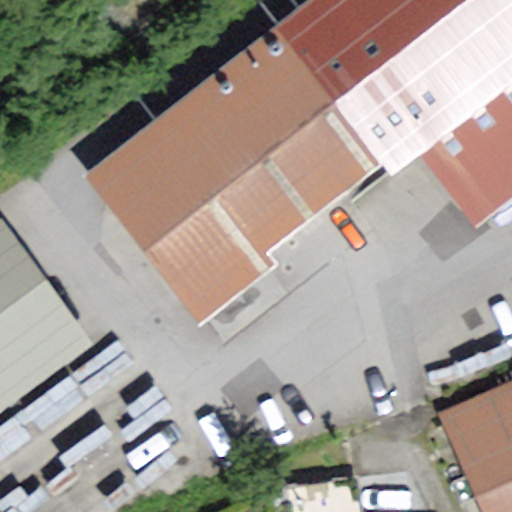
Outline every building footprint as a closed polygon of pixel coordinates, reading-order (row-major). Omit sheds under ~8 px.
[(511,0),(356,0),(107,192),(193,302),(415,131),(476,210),(511,182),(511,0)] [(0,248),(0,385),(65,338),(0,248)] [(511,394),(453,420),(485,491),(511,479),(511,394)] [(356,511),(352,478),(287,487),(289,511),(356,511)] [(511,511),(511,479),(485,491),(493,511),(511,511)]
